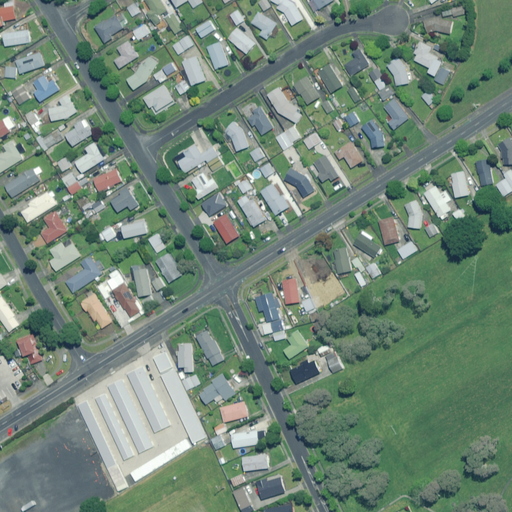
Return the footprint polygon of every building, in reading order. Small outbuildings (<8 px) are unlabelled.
[(167,11),(160,0),(144,0),(151,10),(147,13),(155,26),(161,22),(158,17),(167,11)] [(171,0),(176,9),(188,2),(186,0),(171,0)] [(203,3),(200,0),(188,0),(194,9),(203,3)] [(272,7),(267,0),(263,0),(259,3),(264,12),(272,7)] [(294,3),(288,0),(272,0),(272,1),(281,6),(279,10),(285,13),(292,26),(304,20),(294,3)] [(334,1),(333,0),(312,0),(320,10),(334,1)] [(141,13),(136,4),(128,8),(132,17),(141,13)] [(17,19),(14,5),(5,7),(5,8),(0,8),(0,28),(6,27),(5,22),(17,19)] [(468,14),(466,5),(449,10),(442,11),(443,18),(453,15),(453,17),(468,14)] [(245,21),(238,11),(230,16),(237,26),(245,21)] [(184,29),(174,13),(165,18),(175,35),(184,29)] [(277,25),(259,13),(252,24),(263,31),(260,35),(267,40),(277,25)] [(112,36),(113,35),(112,34),(118,31),(118,32),(124,28),(116,15),(105,22),(104,22),(95,27),(105,44),(113,39),(112,36)] [(435,18),(423,21),(427,34),(436,31),(451,35),(454,23),(435,18)] [(215,30),(210,21),(196,30),(201,39),(215,30)] [(150,33),(145,25),(133,33),(138,41),(150,33)] [(256,44),(238,29),(229,39),(247,55),(256,44)] [(31,43),(29,31),(5,34),(7,47),(31,43)] [(180,42),(185,51),(194,45),(188,36),(180,42)] [(139,57),(129,41),(117,49),(122,57),(114,62),(120,70),(139,57)] [(185,51),(180,42),(172,46),(178,55),(185,51)] [(432,48),(420,42),(418,46),(420,47),(414,61),(430,69),(428,73),(436,77),(443,63),(437,60),(438,58),(429,54),(432,48)] [(229,65),(220,43),(207,48),(216,70),(229,65)] [(370,65),(360,49),(353,54),(356,59),(344,66),(351,77),(370,65)] [(45,67),(40,54),(16,62),(20,75),(45,67)] [(130,76),(131,77),(127,80),(134,91),(148,82),(159,64),(156,62),(158,60),(153,57),(151,59),(149,58),(144,66),(142,64),(140,67),(138,66),(133,71),(135,73),(130,76)] [(206,81),(197,57),(183,63),(192,86),(206,81)] [(399,58),(387,66),(394,76),(397,87),(410,84),(406,69),(399,58)] [(177,70),(172,63),(163,69),(168,76),(177,70)] [(343,87),(329,64),(317,71),(331,94),(343,87)] [(16,68),(5,68),(5,78),(15,78),(16,68)] [(394,95),(377,68),(369,73),(380,91),(378,93),(383,102),(394,95)] [(450,72),(442,68),(435,81),(443,86),(450,72)] [(161,83),(167,79),(165,76),(165,75),(162,71),(154,76),(158,81),(159,80),(161,83)] [(49,82),(45,77),(35,83),(40,90),(34,94),(40,103),(60,90),(53,79),(49,82)] [(320,98),(307,77),(294,85),(300,95),(302,94),(308,105),(320,98)] [(191,90),(186,81),(175,86),(180,96),(191,90)] [(30,99),(22,86),(17,89),(18,91),(13,94),(20,106),(30,99)] [(175,103),(164,86),(143,98),(150,109),(151,108),(155,115),(175,103)] [(289,88),(282,92),(280,88),(268,96),(278,114),(297,124),(302,115),(297,112),(299,108),(289,102),(295,98),(289,88)] [(360,100),(353,88),(347,91),(355,103),(360,100)] [(437,100),(430,91),(422,97),(432,109),(436,106),(433,103),(437,100)] [(79,113),(69,94),(59,98),(63,106),(49,109),(51,122),(68,119),(79,113)] [(400,101),(398,102),(395,99),(384,107),(393,120),(388,123),(394,131),(410,118),(402,107),(403,106),(400,101)] [(333,111),(328,102),(322,105),(327,114),(333,111)] [(274,129),(261,107),(246,116),(252,127),(255,125),(262,136),(274,129)] [(33,112),(25,116),(38,137),(42,135),(38,127),(41,125),(33,112)] [(353,113),(345,118),(351,128),(359,122),(353,113)] [(94,134),(85,119),(75,126),(77,129),(67,135),(74,147),(94,134)] [(345,127),(340,119),(333,124),(337,132),(345,127)] [(11,132),(3,120),(0,122),(0,138),(2,138),(4,140),(8,137),(7,135),(11,132)] [(384,135),(373,120),(361,127),(370,140),(371,148),(386,147),(384,135)] [(228,142),(232,138),(236,152),(249,148),(243,129),(233,122),(220,133),(228,142)] [(301,138),(294,127),(276,139),(283,151),(293,145),(292,143),(301,138)] [(63,140),(58,132),(41,142),(46,150),(63,140)] [(322,142),(316,134),(304,141),(309,150),(322,142)] [(511,140),(510,138),(498,145),(502,151),(502,159),(504,159),(504,165),(511,164),(511,140)] [(17,148),(13,141),(4,146),(7,152),(0,156),(0,173),(27,157),(20,145),(17,148)] [(105,160),(104,158),(107,157),(98,142),(95,144),(83,151),(87,156),(75,163),(82,174),(105,160)] [(363,162),(352,143),(335,153),(340,161),(345,158),(352,169),(363,162)] [(202,154),(197,145),(189,150),(190,153),(185,156),(183,153),(175,158),(186,174),(207,161),(208,163),(219,156),(213,148),(202,154)] [(264,157),(258,148),(249,154),(255,163),(264,157)] [(299,159),(292,148),(283,154),(290,165),(299,159)] [(386,154),(377,150),(376,154),(384,158),(386,154)] [(339,177),(326,156),(314,163),(321,174),(317,176),(322,184),(330,179),(332,182),(339,177)] [(72,167),(67,158),(57,163),(63,173),(72,167)] [(223,166),(218,158),(208,165),(213,172),(223,166)] [(494,184),(489,160),(476,163),(482,187),(494,184)] [(275,173),(269,164),(260,170),(265,179),(275,173)] [(42,172),(39,167),(34,170),(33,168),(21,176),(5,187),(12,198),(40,181),(37,176),(42,172)] [(306,177),(292,168),(285,180),(297,187),(304,199),(316,192),(306,177)] [(122,182),(116,170),(93,180),(99,194),(115,187),(115,186),(122,182)] [(511,186),(511,172),(511,171),(504,175),(507,179),(497,186),(504,197),(511,192),(511,188),(511,187),(511,186)] [(83,190),(72,172),(61,179),(71,197),(83,190)] [(469,195),(464,172),(450,175),(455,199),(469,195)] [(199,201),(219,188),(214,180),(210,182),(205,174),(193,182),(198,190),(193,192),(199,201)] [(252,189),(246,180),(240,184),(239,181),(234,184),(236,187),(238,185),(243,194),(252,189)] [(278,194),(273,185),(261,193),(276,216),(291,207),(282,192),(278,194)] [(441,195),(436,187),(424,194),(441,222),(448,217),(446,214),(451,211),(446,204),(451,201),(446,192),(441,195)] [(139,206),(128,189),(109,200),(118,214),(128,207),(131,211),(139,206)] [(57,205),(49,192),(29,204),(31,207),(21,213),(28,223),(57,205)] [(486,208),(479,196),(473,200),(479,212),(486,208)] [(250,202),(246,197),(238,202),(248,218),(247,219),(254,229),(266,220),(253,200),(250,202)] [(217,208),(212,200),(204,205),(208,213),(217,208)] [(417,200),(404,206),(409,217),(407,228),(421,230),(423,213),(417,200)] [(105,208),(101,201),(92,207),(96,214),(105,208)] [(91,206),(89,203),(80,208),(82,212),(91,206)] [(465,219),(459,210),(452,214),(458,223),(465,219)] [(68,232),(56,212),(44,220),(50,229),(41,234),(47,244),(68,232)] [(240,236),(227,215),(214,224),(227,245),(240,236)] [(400,242),(393,218),(379,222),(385,246),(400,242)] [(148,234),(145,222),(123,227),(126,239),(148,234)] [(439,233),(434,224),(425,229),(430,238),(439,233)] [(116,236),(109,225),(103,229),(105,232),(102,234),(107,242),(116,236)] [(363,231),(354,244),(374,259),(382,248),(372,241),(373,238),(363,231)] [(167,248),(158,234),(148,240),(157,254),(167,248)] [(417,251),(411,242),(398,251),(403,260),(417,251)] [(66,249),(62,243),(50,251),(55,259),(49,262),(56,273),(81,257),(73,244),(66,249)] [(352,272),(347,248),(333,251),(338,275),(352,272)] [(183,276),(170,253),(156,262),(170,284),(183,276)] [(102,275),(100,272),(104,269),(99,261),(95,264),(90,257),(80,264),(85,270),(66,283),(73,294),(95,279),(97,283),(101,281),(99,277),(102,275)] [(308,264),(310,266),(303,274),(315,284),(329,287),(332,275),(323,273),(325,269),(319,264),(313,259),(308,264)] [(152,295),(146,270),(133,273),(139,298),(152,295)] [(164,288),(159,278),(152,282),(156,292),(164,288)] [(300,302),(296,279),(284,282),(286,295),(284,296),(286,305),(300,302)] [(137,302),(125,283),(119,287),(120,289),(114,292),(130,318),(141,312),(136,303),(137,302)] [(316,294),(311,283),(305,286),(311,297),(316,294)] [(278,309),(282,307),(280,298),(275,299),(273,293),(262,296),(263,300),(256,302),(259,313),(264,311),(268,324),(262,326),(265,335),(273,333),(275,342),(286,338),(281,320),(278,309)] [(113,323),(95,295),(80,304),(86,313),(88,311),(94,322),(97,321),(102,329),(113,323)] [(311,299),(316,308),(323,305),(318,296),(311,299)] [(15,316),(2,297),(0,298),(0,319),(9,333),(20,326),(14,317),(15,316)] [(155,305),(152,298),(142,301),(145,309),(155,305)] [(316,308),(311,299),(303,303),(307,313),(316,308)] [(213,341),(208,331),(196,337),(208,360),(209,359),(213,367),(225,361),(214,340),(213,341)] [(309,348),(300,334),(290,340),(293,346),(284,352),(290,360),(309,348)] [(43,361),(33,335),(17,341),(24,358),(28,356),(31,365),(43,361)] [(194,372),(192,344),(181,345),(181,352),(178,352),(179,368),(185,368),(185,373),(194,372)] [(166,353),(154,359),(161,374),(173,369),(166,353)] [(343,369),(337,357),(327,362),(334,374),(343,369)] [(321,374),(315,361),(305,366),(305,365),(290,371),(296,385),(321,374)] [(173,424),(145,364),(127,372),(155,433),(173,424)] [(175,371),(162,377),(193,445),(207,439),(175,371)] [(236,394),(223,374),(212,382),(214,384),(199,394),(206,405),(215,400),(217,403),(224,399),(225,402),(236,394)] [(201,385),(196,375),(183,381),(187,391),(201,385)] [(124,379),(109,386),(139,453),(155,446),(124,379)] [(107,394),(97,399),(126,461),(135,456),(107,394)] [(89,401),(78,406),(107,469),(118,464),(89,401)] [(249,417),(245,402),(220,409),(224,424),(249,417)] [(228,432),(225,424),(214,428),(217,436),(228,432)] [(260,445),(258,431),(233,435),(235,449),(260,445)] [(225,447),(220,436),(211,440),(216,451),(225,447)] [(269,469),(268,455),(242,459),(244,472),(269,469)] [(246,483),(243,475),(231,480),(234,487),(246,483)] [(285,493),(280,477),(257,483),(262,500),(285,493)] [(253,511),(254,511),(243,489),(233,493),(241,511),(253,511)]
